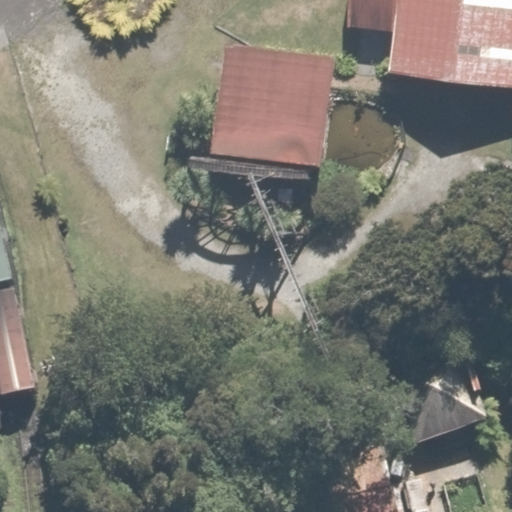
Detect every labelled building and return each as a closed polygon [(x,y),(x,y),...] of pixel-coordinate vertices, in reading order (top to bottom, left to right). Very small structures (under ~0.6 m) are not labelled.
[(511,0),(348,0),(346,25),(357,26),(394,30),(389,73),(511,86),(511,0)] [(335,59),(225,45),(218,98),(211,153),(322,167),(323,156),(329,110),(335,59)] [(20,297),(0,301),(0,416),(46,405),(20,297)] [(487,416),(462,350),(369,385),(390,441),(394,451),(487,416)] [(322,511),(397,511),(382,444),(311,460),(322,511)] [(406,482),(414,511),(424,511),(430,511),(421,478),(406,482)]
